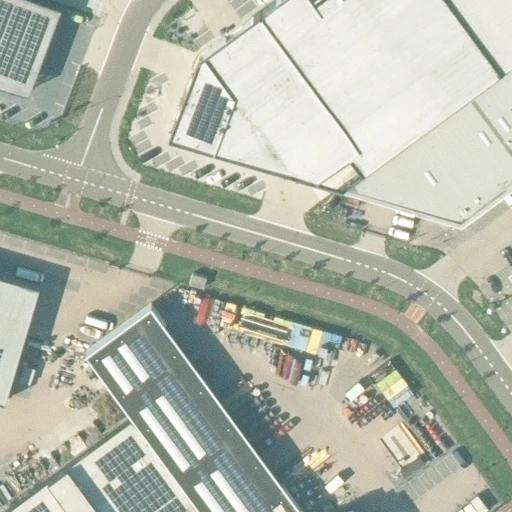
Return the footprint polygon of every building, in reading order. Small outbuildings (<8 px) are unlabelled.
[(0,0),(0,82),(28,91),(61,5),(61,4),(49,0),(0,0)] [(362,170),(502,68),(451,0),(277,0),(273,3),(269,4),(261,10),(262,11),(260,12),(260,11),(252,17),(250,20),(203,55),(198,58),(191,77),(189,83),(186,87),(183,95),(184,96),(183,97),(182,97),(179,106),(179,110),(175,118),(176,118),(170,133),(209,145),(303,173),(306,175),(315,178),(349,152),(361,169),(362,170)] [(511,60),(345,183),(346,184),(460,218),(509,183),(506,180),(511,175),(511,60)] [(0,272),(0,398),(5,400),(39,284),(0,272)] [(192,273),(189,284),(203,287),(206,277),(192,273)] [(123,401),(122,402),(132,416),(202,511),(303,511),(282,483),(266,494),(172,365),(123,401)] [(202,511),(132,416),(0,511),(202,511)] [(399,469),(404,476),(424,461),(419,455),(399,469)]
